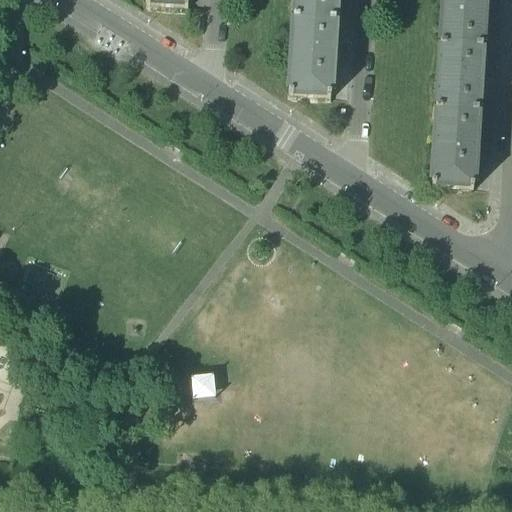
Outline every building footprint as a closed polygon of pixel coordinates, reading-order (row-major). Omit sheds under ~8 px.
[(146,0),(146,10),(149,10),(149,9),(159,10),(160,10),(163,11),(163,10),(169,11),(173,11),(183,12),(187,12),(187,0),(146,0)] [(294,0),(293,22),(334,25),(335,12),(336,0),(294,0)] [(442,0),(442,18),(440,49),(481,52),(482,39),(483,26),(483,20),(483,14),(484,1),(484,0),(442,0)] [(334,39),(334,25),(293,22),(291,55),(288,100),(292,100),(303,100),(302,101),(306,101),(312,101),(316,102),(316,101),(326,102),(330,102),(331,76),(332,63),(332,57),(333,52),(334,39)] [(481,52),(440,49),(438,82),(436,113),(477,116),(478,103),(479,90),(479,84),(479,79),(479,78),(480,65),(481,52)] [(476,129),(477,116),(436,113),(434,146),(433,161),(431,191),(435,191),(445,191),(445,192),(449,192),(449,191),(455,192),(458,192),(469,193),(472,193),(472,192),(474,167),(474,161),(475,154),(475,148),(475,142),(476,129)] [(193,377),(193,399),(215,399),(215,376),(193,377)]
